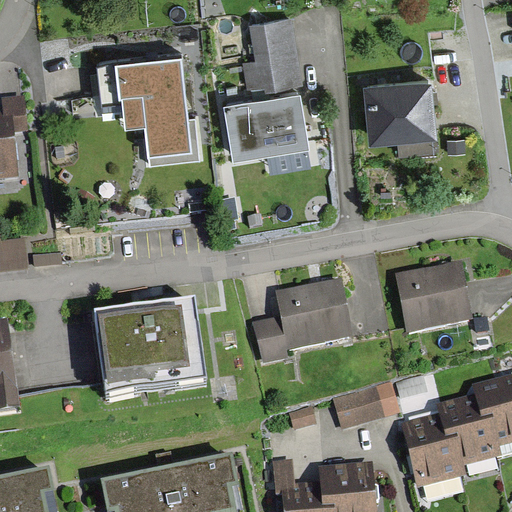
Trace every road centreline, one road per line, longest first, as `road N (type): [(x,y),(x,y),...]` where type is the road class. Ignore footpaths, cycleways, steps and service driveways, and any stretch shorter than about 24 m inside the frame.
road 1 (residential): [(508,218),(461,217),(0,287)]
road 2 (residential): [(474,0),(508,218)]
